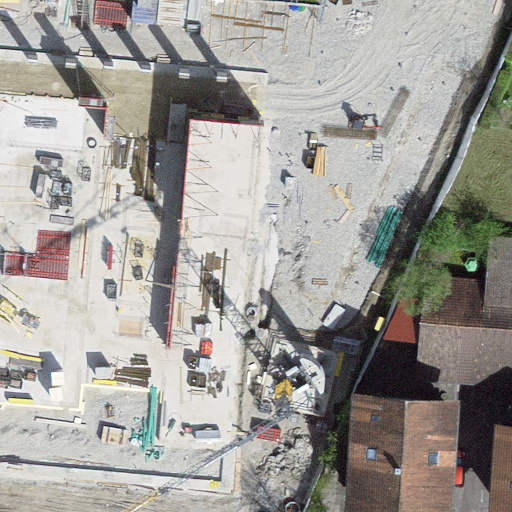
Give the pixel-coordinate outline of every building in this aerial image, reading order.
[(327,6),(256,0),(0,0),(0,466),(286,491),(327,6)] [(487,288),(483,287),(478,378),(511,379),(511,239),(490,238),(487,288)] [(478,280),(429,277),(426,300),(434,301),(431,341),(421,341),(419,374),(478,378),(483,287),(478,280)] [(415,309),(389,305),(384,333),(379,333),(372,360),(392,365),(399,336),(411,338),(415,309)] [(360,505),(437,510),(444,402),(376,397),(374,421),(366,420),(360,505)]
